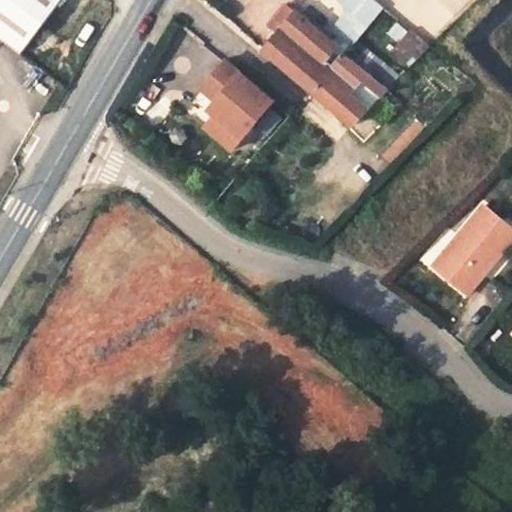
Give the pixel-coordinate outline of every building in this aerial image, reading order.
[(0,0),(0,29),(25,48),(60,0),(0,0)] [(332,0),(345,11),(333,25),(355,44),(385,9),(374,0),(332,0)] [(310,86),(346,49),(295,11),(280,25),(285,27),(262,49),(310,86)] [(412,24),(397,44),(415,60),(434,41),(412,24)] [(358,58),(394,81),(406,67),(370,44),(358,58)] [(346,49),(310,86),(356,120),(371,103),(352,89),(364,77),(385,91),(394,81),(358,58),(346,49)] [(226,62),(202,91),(224,108),(217,117),(245,139),(275,102),(226,62)] [(224,108),(202,91),(196,99),(204,106),(193,118),(207,128),(235,152),(245,139),(217,117),(224,108)] [(506,247),(511,240),(511,223),(486,202),(434,263),(469,291),(486,272),(482,268),(502,245),(506,247)] [(482,268),(486,272),(506,247),(502,245),(482,268)]
